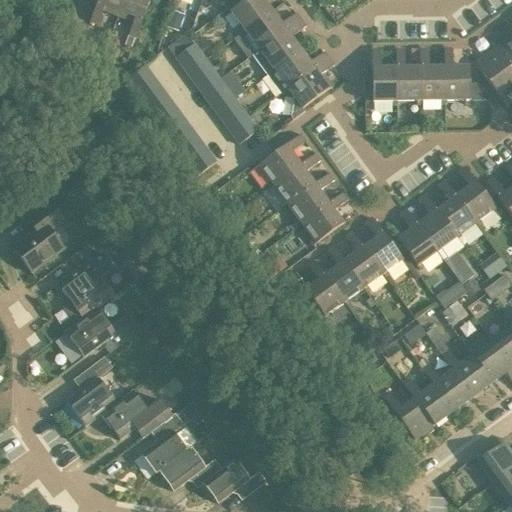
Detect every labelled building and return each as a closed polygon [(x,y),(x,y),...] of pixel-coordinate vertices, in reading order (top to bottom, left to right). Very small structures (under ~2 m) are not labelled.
[(101,12),(116,17),(122,0),(96,0),(86,28),(94,31),(101,12)] [(122,0),(116,17),(131,23),(127,36),(135,39),(149,0),(122,0)] [(239,32),(242,36),(272,13),(262,1),(263,0),(247,0),(230,13),(242,29),(239,32)] [(171,11),(165,28),(177,32),(183,16),(171,11)] [(251,56),(252,57),(300,22),(295,16),(281,26),(272,13),(242,36),(244,39),(247,37),(258,51),(251,56)] [(252,57),(266,77),(301,52),(291,39),(305,29),(300,22),(252,57)] [(511,37),(493,51),(511,76),(511,37)] [(201,55),(194,44),(192,46),(174,60),(181,70),(201,55)] [(443,50),(443,68),(444,102),(464,102),(464,105),(469,105),(469,101),(484,101),(473,85),(468,86),(468,68),(452,68),(452,49),(443,50)] [(396,102),(396,103),(415,102),(415,106),(420,106),(420,102),(420,69),(419,69),(403,69),(403,50),(395,50),(395,69),(396,102)] [(419,50),(419,69),(420,69),(420,102),(439,102),(439,105),(444,105),(444,102),(443,68),(428,68),(427,50),(419,50)] [(396,103),(396,102),(395,69),(379,69),(379,51),(371,51),(371,103),(391,102),(391,105),(396,105),(396,103)] [(511,76),(493,51),(473,65),(495,95),(509,86),(511,89),(511,76)] [(287,91),(329,61),(324,53),(309,64),(301,52),(266,77),(280,96),(287,91)] [(329,61),(287,91),(293,99),(287,104),(286,112),(290,118),(289,119),(291,122),(304,113),(302,110),(329,91),(320,78),(334,68),(329,61)] [(125,82),(132,91),(152,76),(145,67),(125,82)] [(220,79),(212,69),(192,85),(199,94),(220,79)] [(132,91),(139,101),(159,86),(152,76),(132,91)] [(199,94),(206,104),(227,89),(220,79),(199,94)] [(139,101),(146,111),(167,96),(159,86),(139,101)] [(146,111),(153,120),(173,105),(167,96),(146,111)] [(153,120),(160,130),(181,115),(173,105),(153,120)] [(245,114),(239,105),(218,120),(225,129),(245,114)] [(252,123),(245,114),(225,129),(232,139),(252,123)] [(160,130),(167,139),(188,125),(181,115),(160,130)] [(167,139),(175,150),(195,134),(188,125),(167,139)] [(175,150),(182,159),(202,144),(195,134),(175,150)] [(270,188),(272,186),(299,166),(290,153),(305,142),(300,135),(258,166),(269,182),(267,184),(270,188)] [(182,159),(189,168),(209,154),(202,144),(182,159)] [(209,154),(189,168),(197,179),(216,163),(209,154)] [(284,207),(286,205),(313,185),(304,172),(319,161),(314,155),(299,166),(272,186),(284,202),(281,204),(284,207)] [(467,188),(455,197),(475,224),(477,227),(481,224),(479,222),(495,210),(464,168),(457,174),(467,188)] [(295,223),(298,227),(328,205),(319,192),(333,181),(328,174),(313,185),(286,205),(298,221),(295,223)] [(511,187),(504,194),(493,179),(486,184),(511,220),(511,187)] [(436,211),(455,239),(457,242),(461,239),(459,236),(475,224),(455,197),(444,183),(437,188),(448,202),(436,211)] [(328,205),(298,227),(301,225),(312,241),(309,243),(312,247),(342,225),(333,212),(348,201),(343,194),(328,205)] [(428,217),(416,225),(436,253),(438,256),(442,253),(440,250),(455,239),(436,211),(425,197),(418,202),(428,217)] [(25,220),(34,233),(26,239),(25,238),(11,249),(28,272),(42,262),(42,264),(61,250),(49,233),(62,223),(47,203),(25,220)] [(436,253),(416,225),(406,211),(398,216),(409,231),(396,240),(418,270),(422,267),(420,264),(436,253)] [(375,239),(362,248),(382,275),(384,278),(388,275),(386,272),(402,261),(371,219),(364,224),(375,239)] [(355,253),(343,262),(362,289),(363,289),(365,292),(369,289),(366,287),(382,275),(362,248),(351,233),(344,239),(355,253)] [(62,310),(73,325),(95,310),(113,296),(99,277),(109,270),(105,264),(109,261),(99,249),(109,242),(104,234),(70,259),(77,269),(55,285),(66,300),(63,302),(62,310)] [(336,267),(323,276),(346,306),(349,304),(347,301),(362,289),(343,262),(332,247),(325,253),(336,267)] [(473,277),(456,254),(443,263),(461,286),(473,277)] [(490,277),(508,266),(502,256),(484,267),(490,277)] [(346,306),(323,276),(313,262),(305,267),(316,282),(303,291),(325,321),(329,318),(327,315),(343,303),(345,307),(346,306)] [(488,293),(493,300),(511,286),(511,280),(505,271),(462,302),(467,308),(488,293)] [(471,295),(483,290),(478,278),(466,283),(471,295)] [(456,302),(440,314),(451,328),(467,316),(456,302)] [(95,310),(73,325),(63,333),(82,359),(95,350),(97,353),(103,348),(108,354),(139,332),(126,315),(109,328),(95,310)] [(511,329),(511,328),(490,343),(510,370),(510,369),(511,367),(511,329)] [(430,344),(451,372),(451,371),(470,398),(490,384),(471,357),(458,366),(437,338),(430,344)] [(490,343),(471,357),(490,384),(503,374),(511,387),(511,371),(510,369),(510,370),(490,343)] [(83,428),(99,416),(115,404),(97,380),(111,369),(103,359),(72,382),(79,391),(64,403),(83,428)] [(421,371),(432,386),(432,385),(451,412),(470,398),(451,371),(451,372),(439,380),(428,366),(421,371)] [(401,385),(410,396),(432,426),(451,412),(432,385),(432,386),(419,395),(408,380),(401,385)] [(149,433),(150,434),(174,415),(177,413),(169,402),(163,406),(159,401),(146,411),(132,392),(115,404),(99,416),(119,442),(135,430),(142,439),(149,433)] [(410,396),(397,406),(388,395),(382,399),(412,440),(432,426),(410,396)] [(156,473),(185,451),(172,433),(181,426),(174,415),(150,434),(154,439),(154,445),(139,456),(153,475),(156,473)] [(478,465),(493,485),(511,470),(511,455),(505,446),(478,465)] [(201,485),(220,471),(213,461),(202,469),(188,450),(185,451),(156,473),(170,492),(184,481),(191,484),(195,489),(201,485)] [(220,471),(201,485),(216,505),(236,490),(243,499),(265,484),(257,473),(247,480),(233,461),(220,471)] [(498,507),(500,510),(511,500),(511,470),(493,485),(505,501),(498,507)] [(504,511),(510,508),(511,511),(511,500),(500,510),(501,511),(504,511)]
